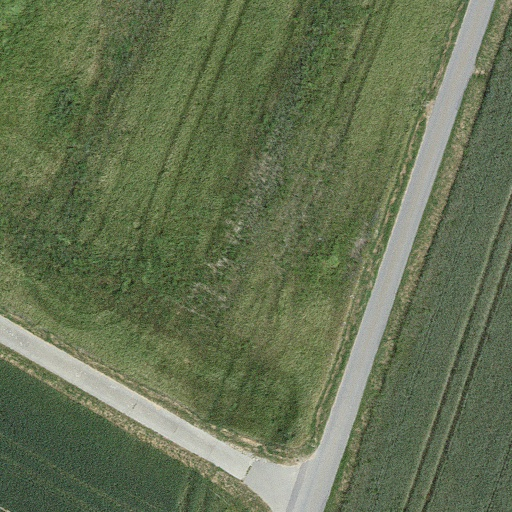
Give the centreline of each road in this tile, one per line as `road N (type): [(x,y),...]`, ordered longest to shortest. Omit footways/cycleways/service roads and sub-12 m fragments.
road 1 (track): [(312,511),(493,0)]
road 2 (track): [(305,511),(0,333)]
